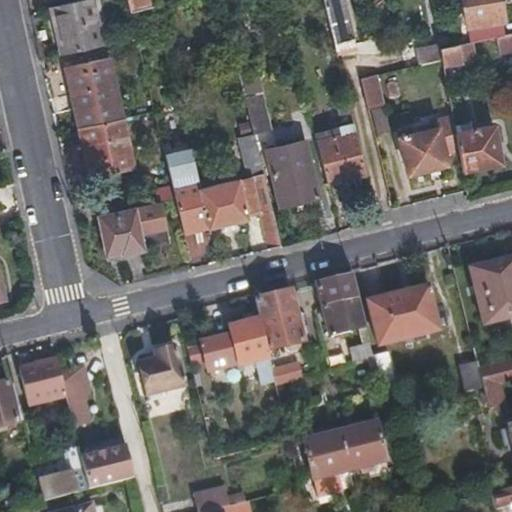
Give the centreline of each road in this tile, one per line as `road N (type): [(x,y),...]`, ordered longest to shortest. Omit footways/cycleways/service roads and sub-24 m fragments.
road 1 (residential): [(511,208),(67,320)]
road 2 (residential): [(0,9),(67,320)]
